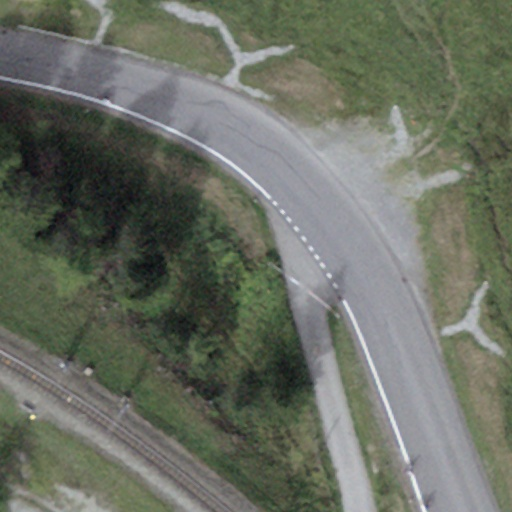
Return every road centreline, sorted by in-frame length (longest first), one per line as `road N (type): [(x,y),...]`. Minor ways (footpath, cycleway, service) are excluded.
road 1 (secondary): [(352,249),(286,166),(225,123),(160,94),(0,53)]
road 2 (unclassified): [(354,511),(308,302),(322,269),(352,249)]
road 3 (secondary): [(460,511),(399,346),(352,249)]
